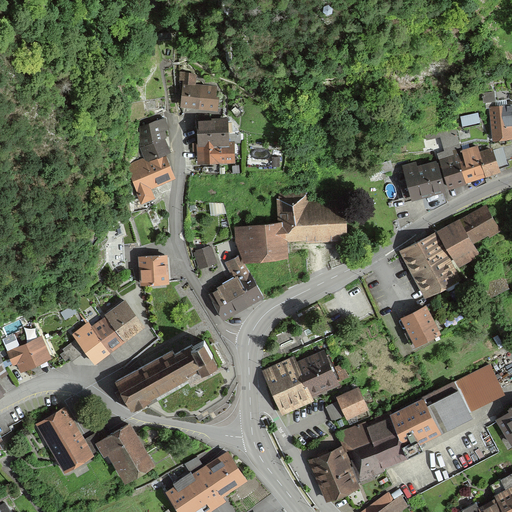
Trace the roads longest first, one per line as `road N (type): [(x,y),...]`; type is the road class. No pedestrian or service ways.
road 1 (tertiary): [(250,397),(249,338),(269,309),(472,195),(511,181)]
road 2 (residential): [(252,435),(128,415),(51,383),(0,406)]
road 3 (residential): [(250,397),(273,415),(330,511)]
